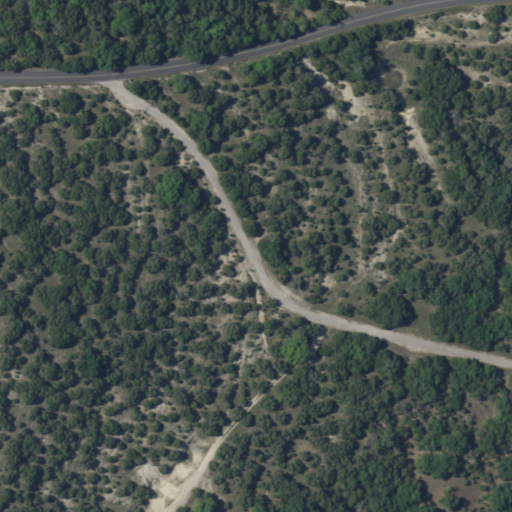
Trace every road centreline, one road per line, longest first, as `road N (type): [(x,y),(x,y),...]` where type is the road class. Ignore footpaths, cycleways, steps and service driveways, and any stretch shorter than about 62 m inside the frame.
road 1 (residential): [(511,362),(309,313),(272,291),(195,151),(94,75)]
road 2 (residential): [(453,0),(203,61),(0,77)]
